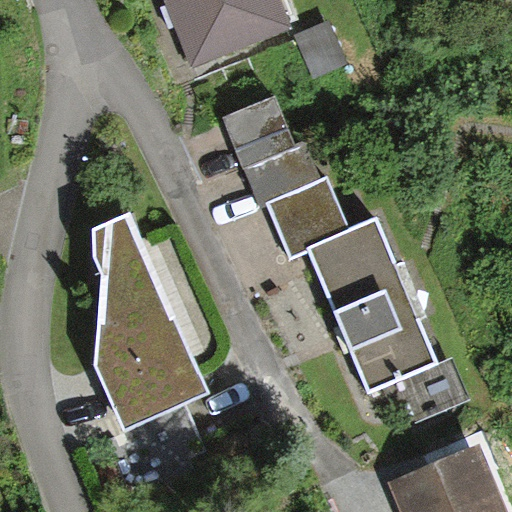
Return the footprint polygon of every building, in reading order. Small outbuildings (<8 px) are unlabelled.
[(281,0),(164,0),(190,66),(291,26),(281,0)] [(330,21),(297,36),(315,78),(349,64),(330,21)] [(266,203),(322,180),(306,143),(297,147),(276,96),(223,119),(259,206),(266,203)] [(322,180),(266,203),(289,259),(312,249),(370,390),(383,384),(400,427),(467,399),(450,357),(437,362),(378,220),(352,230),(330,177),(322,180)] [(131,216),(95,231),(93,259),(106,277),(95,362),(125,432),(209,396),(131,216)] [(509,511),(481,444),(389,484),(399,511),(509,511)]
